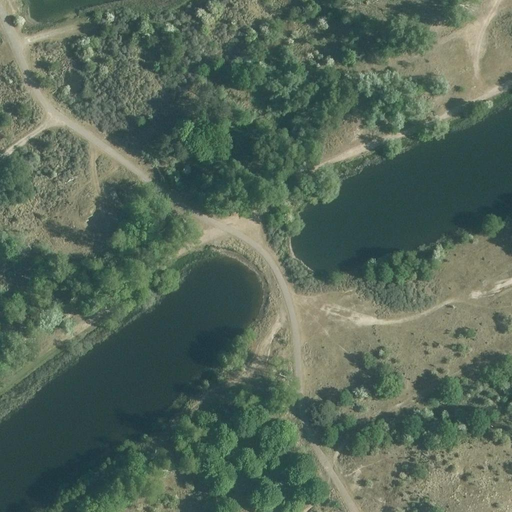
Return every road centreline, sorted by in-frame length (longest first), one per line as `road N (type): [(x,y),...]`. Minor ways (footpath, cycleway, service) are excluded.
road 1 (track): [(267,258),(55,115),(24,73),(0,13)]
road 2 (track): [(274,269),(295,336),(303,416),(354,511)]
